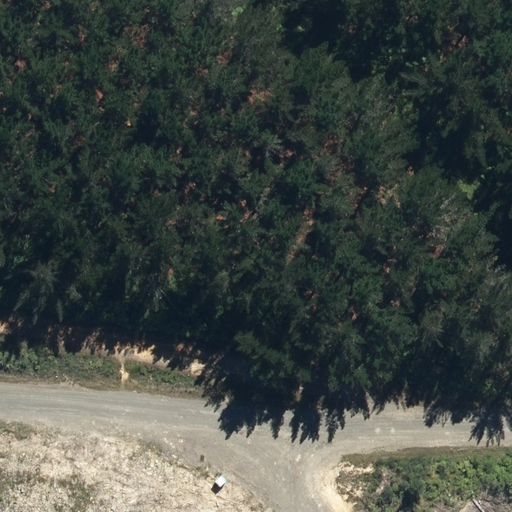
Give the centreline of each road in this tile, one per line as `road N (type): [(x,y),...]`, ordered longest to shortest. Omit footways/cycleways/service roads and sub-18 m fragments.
road 1 (track): [(0,406),(216,421),(511,425)]
road 2 (track): [(0,325),(408,424)]
road 3 (track): [(511,236),(266,0)]
road 4 (track): [(216,421),(305,511)]
